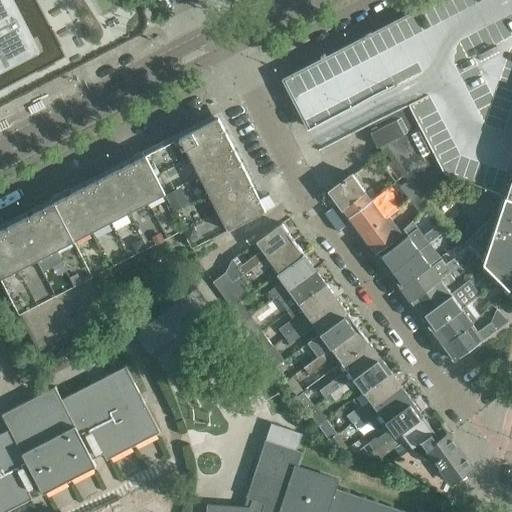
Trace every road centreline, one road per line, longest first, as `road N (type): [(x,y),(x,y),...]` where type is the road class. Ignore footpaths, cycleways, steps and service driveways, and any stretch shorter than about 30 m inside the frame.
road 1 (residential): [(471,416),(304,191)]
road 2 (residential): [(0,197),(244,69)]
road 3 (tertiary): [(231,39),(0,158)]
road 4 (residential): [(244,69),(375,0)]
road 5 (residential): [(304,191),(244,69)]
road 6 (residential): [(205,271),(304,191)]
